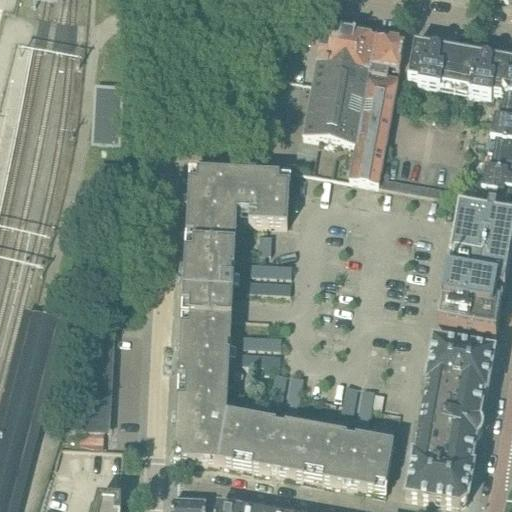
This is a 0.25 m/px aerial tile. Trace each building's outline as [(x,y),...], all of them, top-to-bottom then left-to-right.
[(313,90),(303,143),(355,153),(349,188),(356,189),(367,191),(378,193),(378,192),(380,183),(385,153),(404,48),(323,33),(313,90)] [(461,58),(414,49),(408,85),(418,86),(417,91),(454,98),(461,58)] [(501,101),(507,66),(461,58),(454,98),(491,104),(492,99),(501,101)] [(260,80),(282,84),(286,64),(264,60),(260,80)] [(129,82),(130,64),(104,63),(104,81),(129,82)] [(511,67),(507,66),(501,101),(502,107),(500,117),(511,119),(511,67)] [(91,144),(91,151),(121,152),(124,91),(94,90),(91,144)] [(487,163),(511,167),(511,119),(500,117),(499,127),(494,126),(487,163)] [(511,216),(511,167),(487,163),(481,200),(486,200),(483,212),(511,216)] [(100,169),(97,197),(115,199),(116,170),(100,169)] [(462,173),(459,189),(467,191),(470,174),(462,173)] [(236,230),(287,232),(289,183),(197,178),(196,188),(188,188),(186,227),(236,230)] [(380,183),(378,192),(453,205),(455,196),(380,183)] [(437,335),(496,345),(511,252),(511,228),(503,227),(504,224),(495,222),(496,218),(487,216),(486,224),(458,219),(437,335)] [(181,332),(180,345),(186,346),(186,355),(180,355),(179,368),(187,369),(186,388),(178,387),(176,419),(226,420),(229,361),(235,361),(235,350),(230,349),(232,308),(233,288),(238,288),(239,277),(234,277),(236,230),(186,227),(186,240),(194,241),(192,260),(185,260),(184,275),(190,275),(189,285),(183,284),(182,306),(181,321),(189,322),(189,332),(181,332)] [(271,241),(266,241),(260,240),(259,260),(270,260),(271,241)] [(291,271),(265,269),(250,269),(249,280),(291,283),(291,271)] [(290,289),(288,288),(246,286),(245,298),(290,300),(290,289)] [(104,437),(104,436),(107,366),(111,366),(113,341),(87,339),(63,435),(80,436),(103,437),(104,437)] [(243,350),(243,353),(280,355),(280,353),(281,343),(279,343),(268,342),(243,341),(243,350)] [(433,348),(405,504),(448,511),(461,511),(467,508),(473,472),(471,472),(484,400),(486,401),(493,359),(433,348)] [(242,370),(277,372),(279,372),(280,361),(242,359),(242,370)] [(279,417),(286,382),(286,380),(274,378),(268,415),(279,417)] [(297,421),(300,401),(303,383),(292,381),(285,419),(297,421)] [(350,430),(357,395),(357,393),(345,391),(339,428),(350,430)] [(362,396),(356,431),(359,432),(367,433),(371,414),(381,415),(382,413),(384,400),(374,398),(374,396),(363,394),(362,396)] [(226,420),(176,419),(174,457),(182,457),(181,468),(217,470),(241,474),(250,425),(226,420)] [(274,429),(250,425),(241,474),(306,486),(315,437),(285,431),(286,426),(275,424),(274,429)] [(103,437),(80,436),(80,448),(102,454),(103,437)] [(345,442),(315,437),(306,486),(384,500),(393,451),(356,444),(357,439),(346,437),(345,442)] [(120,511),(121,504),(97,502),(94,511),(120,511)]
